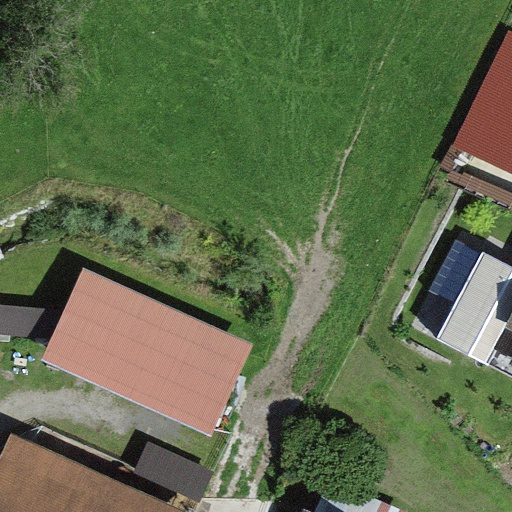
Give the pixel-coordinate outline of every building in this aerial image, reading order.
[(511,37),(510,37),(444,173),(511,205),(511,37)] [(44,360),(213,436),(253,347),(84,271),(44,360)] [(0,308),(0,342),(34,346),(37,312),(0,308)] [(511,319),(491,361),(511,371),(511,319)] [(185,511),(11,437),(2,457),(128,511),(185,511)] [(0,511),(128,511),(2,457),(0,461),(0,511)] [(403,511),(330,481),(316,511),(403,511)]
